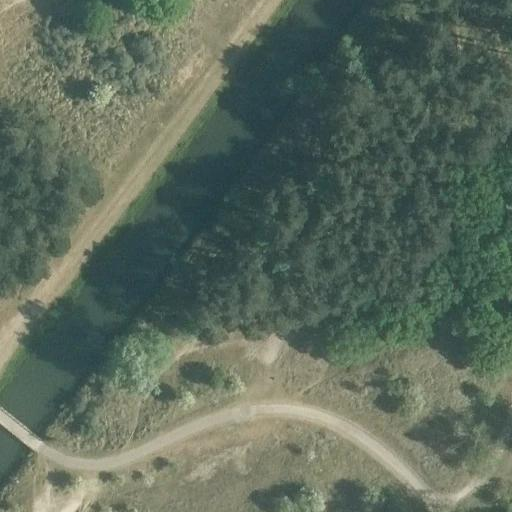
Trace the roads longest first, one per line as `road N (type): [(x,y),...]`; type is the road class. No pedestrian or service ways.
road 1 (track): [(0,349),(269,0)]
road 2 (track): [(262,408),(214,417),(95,464),(63,459),(0,416)]
road 3 (track): [(438,511),(398,464),(348,426),(323,413),(262,408)]
road 4 (track): [(439,511),(476,484),(511,416)]
